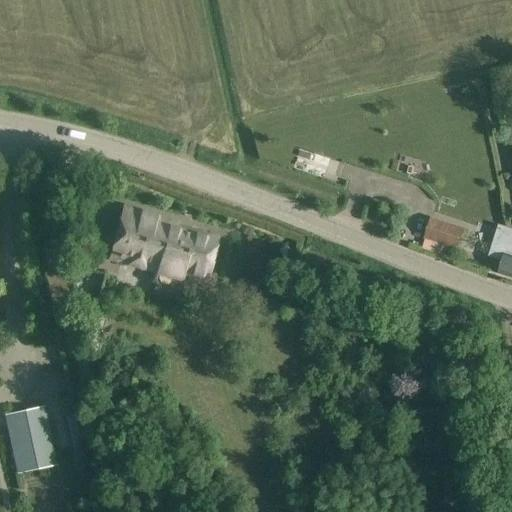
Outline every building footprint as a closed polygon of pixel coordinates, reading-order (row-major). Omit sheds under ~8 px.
[(108,258),(160,274),(158,279),(162,285),(173,288),(178,284),(179,280),(180,280),(182,275),(205,282),(213,258),(218,238),(177,227),(178,223),(123,206),(108,258)] [(432,217),(425,238),(449,246),(455,225),(432,217)] [(499,274),(511,278),(511,230),(499,226),(491,251),(505,255),(499,274)] [(48,420),(46,408),(5,416),(16,472),(57,464),(48,420)] [(74,415),(66,417),(72,448),(81,447),(74,415)]
